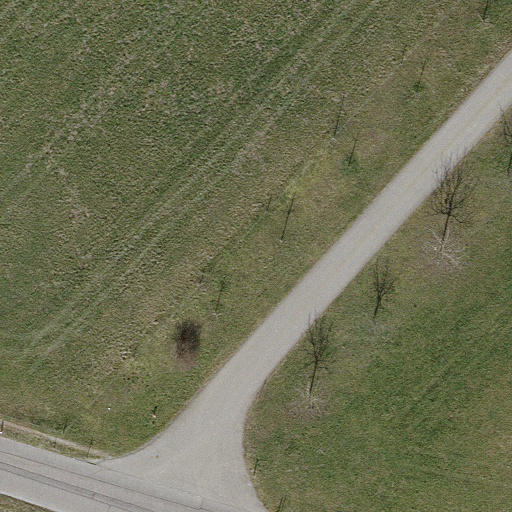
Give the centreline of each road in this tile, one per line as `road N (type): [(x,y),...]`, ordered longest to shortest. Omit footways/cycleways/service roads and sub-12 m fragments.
road 1 (track): [(140,496),(157,451),(289,325),(511,83)]
road 2 (tertiary): [(190,511),(0,445)]
